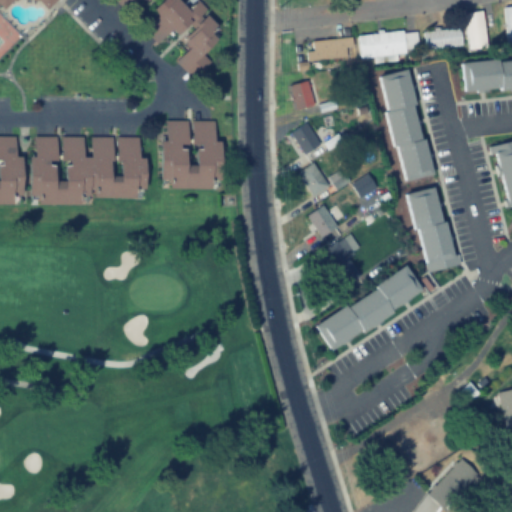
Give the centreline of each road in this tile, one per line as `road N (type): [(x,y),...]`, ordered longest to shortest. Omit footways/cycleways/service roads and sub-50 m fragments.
road 1 (secondary): [(328,511),(261,248),(250,0)]
road 2 (residential): [(425,0),(250,26)]
